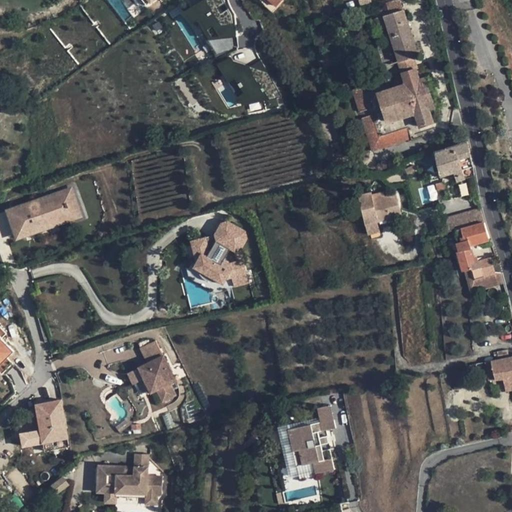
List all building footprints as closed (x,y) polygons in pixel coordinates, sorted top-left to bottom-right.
[(198,20),(210,38),(239,35),(241,35),(242,34),(243,32),(243,30),(243,29),(242,26),(236,15),(236,22),(232,14),(230,15),(226,10),(221,13),(218,7),(226,3),(224,0),(203,0),(183,13),(192,23),(198,20)] [(270,0),(261,0),(273,10),(277,6),(270,0)] [(388,8),(390,14),(403,10),(400,0),(396,0),(387,3),(388,8)] [(390,14),(388,8),(376,12),(378,18),(390,14)] [(388,28),(399,61),(402,60),(406,72),(402,73),(406,85),(378,94),(387,122),(416,113),(420,126),(433,122),(429,108),(434,107),(425,79),(420,80),(416,69),(412,70),(408,58),(419,55),(415,44),(410,45),(403,24),(408,22),(404,10),(403,10),(390,14),(378,18),(381,30),(388,28)] [(408,22),(403,24),(410,45),(415,44),(408,22)] [(234,62),(232,58),(219,64),(230,81),(236,77),(240,82),(241,82),(244,87),(243,87),(246,93),(240,97),(244,104),(281,95),(262,61),(251,67),(234,62)] [(364,86),(353,89),(360,112),(371,108),(364,86)] [(373,114),(362,117),(369,139),(380,136),(373,114)] [(380,136),(369,139),(373,151),(412,139),(408,127),(380,136)] [(438,166),(441,176),(454,172),(457,181),(466,178),(475,175),(474,166),(475,166),(472,154),(471,154),(468,141),(436,152),(435,152),(436,156),(438,166)] [(73,187),(57,193),(59,198),(67,219),(68,223),(84,217),(73,187)] [(372,192),(359,195),(368,234),(380,231),(379,226),(392,223),(391,218),(402,216),(397,194),(386,196),(374,199),(373,194),(372,192)] [(14,209),(15,213),(59,198),(57,193),(14,209)] [(15,213),(23,235),(67,219),(59,198),(15,213)] [(461,228),(485,222),(481,208),(446,217),(450,231),(461,228)] [(14,209),(7,211),(18,241),(25,239),(23,235),(15,213),(14,209)] [(23,235),(25,239),(68,223),(67,219),(23,235)] [(463,236),(461,237),(462,241),(457,242),(459,251),(457,251),(463,271),(465,270),(472,268),(475,278),(495,273),(494,271),(490,257),(475,261),(470,245),(490,240),(485,222),(461,228),(463,236)] [(198,266),(227,282),(233,281),(235,289),(251,285),(241,251),(247,239),(245,233),(227,224),(222,226),(215,237),(191,245),(198,266)] [(225,287),(227,282),(198,266),(195,271),(225,287)] [(472,268),(465,270),(470,293),(479,291),(472,268)] [(501,272),(494,271),(495,273),(498,285),(504,283),(501,272)] [(495,273),(475,278),(479,291),(498,285),(495,273)] [(0,374),(1,376),(12,367),(7,360),(13,354),(1,340),(6,336),(0,328),(0,374)] [(149,364),(164,357),(158,342),(142,349),(149,364)] [(489,379),(489,381),(496,380),(504,379),(506,391),(511,389),(511,356),(486,362),(488,373),(489,379)] [(173,375),(164,357),(149,364),(137,369),(142,380),(145,379),(152,393),(157,390),(163,402),(176,396),(170,385),(167,378),(173,375)] [(135,384),(142,380),(137,369),(130,372),(135,384)] [(176,382),(173,375),(167,378),(170,385),(176,382)] [(152,393),(145,379),(142,380),(149,395),(152,393)] [(60,401),(35,407),(44,444),(68,439),(60,401)] [(332,409),(318,412),(321,426),(323,435),(336,433),(332,409)] [(321,426),(290,432),(297,469),(312,466),(314,477),(333,473),(329,453),(322,455),(318,436),(323,435),(321,426)] [(68,439),(44,444),(45,453),(70,448),(68,439)] [(135,455),(134,468),(147,468),(148,456),(135,455)] [(97,493),(105,493),(157,495),(161,495),(162,477),(147,477),(147,468),(134,468),(134,476),(125,476),(125,467),(98,466),(97,493)] [(134,476),(134,468),(125,467),(125,476),(134,476)] [(64,478),(53,487),(59,494),(70,485),(64,478)] [(157,495),(105,493),(105,503),(116,504),(116,497),(146,499),(145,505),(156,505),(157,495)]
